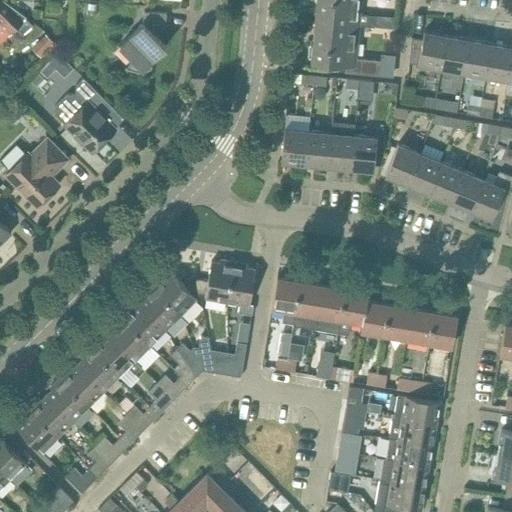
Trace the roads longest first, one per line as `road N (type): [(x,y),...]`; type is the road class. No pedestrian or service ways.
road 1 (residential): [(0,304),(186,115),(203,72),(211,0)]
road 2 (residential): [(484,275),(363,226),(237,212),(194,179)]
road 3 (unclassified): [(0,372),(194,179)]
road 4 (residential): [(442,511),(484,275)]
road 5 (unclassified): [(194,179),(226,145),(241,113),(258,0)]
